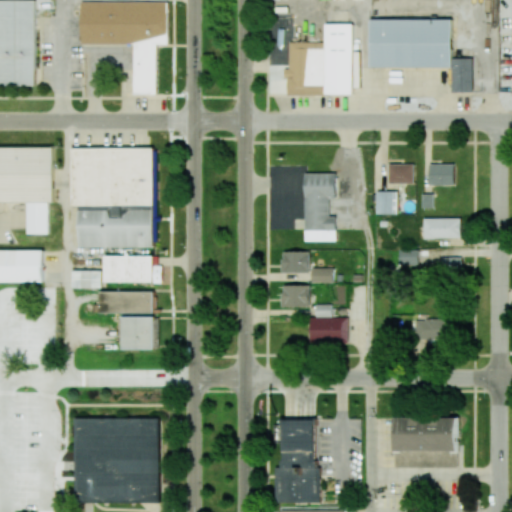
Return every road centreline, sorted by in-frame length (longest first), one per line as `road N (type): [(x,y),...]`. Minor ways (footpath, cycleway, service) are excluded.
road 1 (residential): [(0,380),(511,379)]
road 2 (secondary): [(244,511),(243,0)]
road 3 (secondary): [(193,0),(193,511)]
road 4 (residential): [(499,511),(499,121)]
road 5 (residential): [(244,121),(511,121)]
road 6 (residential): [(0,122),(244,121)]
